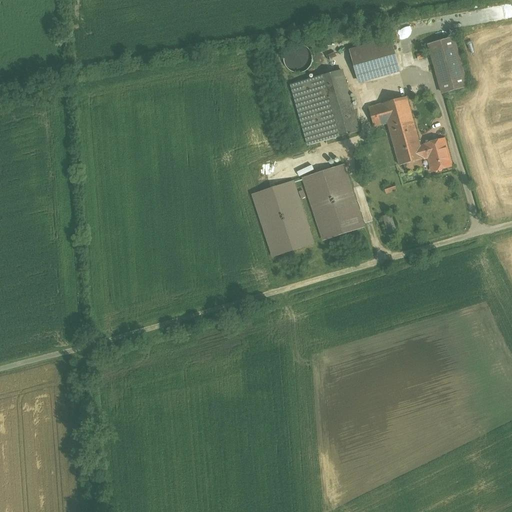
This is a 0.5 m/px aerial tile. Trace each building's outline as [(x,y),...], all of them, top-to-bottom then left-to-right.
[(454,38),(429,45),(443,94),(468,87),(454,38)] [(304,45),(301,44),(298,44),(295,45),(293,45),(291,46),(288,48),(287,49),(286,51),(285,52),(284,53),(284,55),(284,56),(283,57),(283,59),(283,61),(284,63),(284,64),(285,67),(287,69),(289,71),(291,72),(292,73),(294,73),(296,74),(299,74),(302,73),(304,72),(306,71),(308,70),(309,69),(310,68),(311,66),(312,65),(312,64),(313,62),(313,61),(313,59),(313,57),(313,56),(312,54),(312,53),(311,51),(309,49),(308,48),(307,47),(305,46),(304,45)] [(395,55),(357,66),(361,81),(400,71),(395,55)] [(342,70),(292,85),(309,146),(359,132),(342,70)] [(407,97),(383,104),(383,105),(369,109),(375,127),(388,124),(392,138),(417,132),(407,97)] [(444,140),(426,145),(426,146),(421,147),(417,132),(392,138),(400,166),(405,165),(407,171),(423,166),(421,160),(424,159),(430,157),(434,172),(435,171),(437,172),(442,171),(443,169),(452,167),(444,140)] [(377,152),(362,156),(368,175),(383,171),(377,152)] [(343,166),(304,178),(325,241),(364,228),(343,166)] [(315,244),(294,181),(251,195),(272,258),(315,244)] [(384,217),(390,236),(399,234),(393,215),(384,217)]
